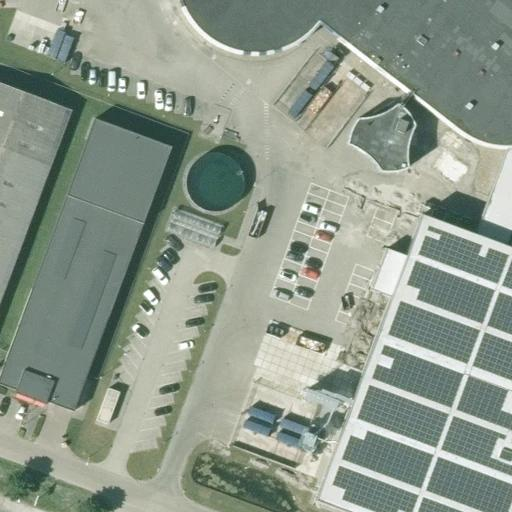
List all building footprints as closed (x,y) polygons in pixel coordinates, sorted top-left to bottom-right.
[(511,0),(175,0),(176,2),(183,18),(191,29),(202,40),(214,48),(222,52),(237,57),(255,59),(269,57),(285,52),(296,47),(306,40),(312,34),(318,27),(441,123),(456,134),(460,138),(465,141),(469,143),(474,145),(476,146),(480,147),(484,148),(489,150),(495,151),(503,151),(505,151),(471,244),(416,224),(404,257),(384,249),(369,292),(388,299),(313,503),(338,511),(511,511),(511,259),(502,255),(511,227),(511,0)] [(0,300),(49,169),(70,113),(0,87),(0,300)] [(383,174),(388,174),(393,174),(397,173),(403,171),(406,170),(405,165),(405,158),(406,152),(406,147),(408,140),(409,136),(411,132),(413,128),(411,123),(408,119),(406,116),(402,112),(399,109),(396,106),(390,110),(386,113),(380,116),(376,117),(372,119),(367,120),(361,121),(356,121),(354,123),(352,127),(349,133),(347,139),(346,144),(346,147),(350,148),(354,150),(360,154),(363,157),(367,160),(372,165),(376,170),(378,174),(383,174)] [(0,387),(72,414),(142,224),(170,149),(93,121),(65,196),(0,372),(0,387)] [(457,152),(463,144),(447,131),(440,140),(457,152)] [(205,212),(211,213),(217,213),(223,212),(228,209),(233,205),(237,201),(240,195),(242,189),(242,183),(241,177),(239,171),(236,166),(232,162),(227,158),(221,156),(215,155),(209,155),(203,156),(197,159),(192,163),(188,168),(186,173),(184,179),(183,185),(184,191),(186,197),(190,202),(194,207),(199,210),(205,212)]
